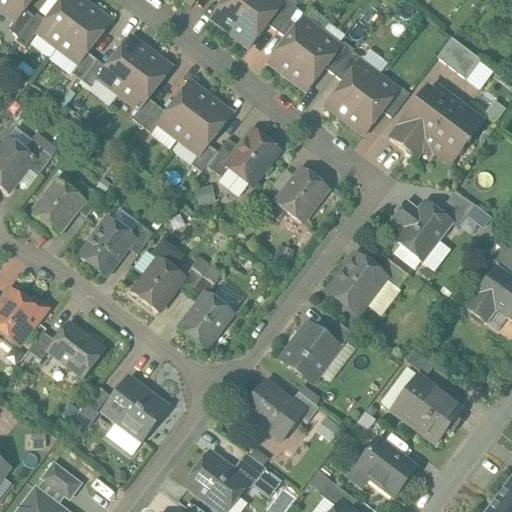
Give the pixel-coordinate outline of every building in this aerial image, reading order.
[(0,0),(0,10),(15,22),(24,11),(32,0),(0,0)] [(37,33),(57,49),(89,9),(78,0),(63,0),(45,23),(37,33)] [(226,0),(210,20),(230,35),(256,0),(226,0)] [(267,25),(282,5),(275,0),(256,0),(230,35),(248,49),(267,25)] [(288,0),(286,0),(282,5),(267,25),(277,33),(295,9),(297,6),(288,0)] [(89,9),(57,49),(78,66),(87,54),(110,25),(89,9)] [(277,33),(286,40),(302,20),(304,17),(295,9),(277,33)] [(8,31),(18,39),(34,19),(24,11),(15,22),(8,31)] [(24,49),(37,33),(45,23),(36,16),(34,19),(18,39),(15,42),(24,49)] [(286,40),(268,64),(287,79),(320,34),(302,20),(286,40)] [(339,49),(320,34),(287,79),(306,93),(324,69),(339,49)] [(98,79),(118,95),(150,55),(130,39),(106,69),(98,79)] [(480,62),(474,58),(451,40),(437,60),(465,82),(480,62)] [(343,44),(339,49),(324,69),(333,77),(351,53),(353,52),(343,44)] [(333,77),(343,84),(359,64),(361,60),(351,53),(333,77)] [(96,62),(87,54),(78,66),(71,74),(80,82),(96,62)] [(138,111),(147,100),(170,71),(150,55),(118,95),(138,111)] [(106,69),(96,62),(80,82),(90,90),(98,79),(106,69)] [(325,108),(344,122),(378,78),(359,64),(343,84),(325,108)] [(397,92),(378,78),(344,122),(363,137),(382,113),(397,92)] [(210,101),(190,85),(166,115),(158,125),(178,141),(210,101)] [(382,113),(391,120),(409,97),(400,89),(397,92),(382,113)] [(449,164),(459,150),(460,150),(464,145),(467,145),(470,141),(469,138),(480,122),(437,90),(432,97),(427,93),(424,93),(415,105),(416,108),(391,140),(405,151),(406,156),(408,157),(412,157),(415,159),(421,150),(431,150),(449,164)] [(131,120),(141,128),(157,108),(147,100),(138,111),(131,120)] [(207,146),(231,117),(210,101),(178,141),(198,157),(199,157),(207,146)] [(158,125),(166,115),(157,108),(141,128),(150,135),(158,125)] [(220,181),(239,196),(243,190),(246,192),(255,180),(260,184),(266,176),(272,169),(269,167),(280,154),(252,133),(239,150),(225,167),(229,170),(221,179),(220,181)] [(52,159),(57,151),(37,135),(31,142),(52,159)] [(23,152),(8,140),(0,150),(0,189),(7,195),(27,170),(34,160),(23,152)] [(206,167),(221,179),(229,170),(225,167),(239,150),(227,141),(217,154),(206,167)] [(37,177),(52,159),(31,142),(23,152),(34,160),(27,170),(37,177)] [(199,157),(198,157),(191,166),(201,174),(206,167),(217,154),(207,146),(199,157)] [(275,205),(286,213),(301,225),(327,190),(301,170),(282,196),(275,205)] [(57,182),(31,216),(57,236),(76,211),(83,202),(73,194),(57,182)] [(100,200),(80,185),(73,194),(83,202),(76,211),(86,219),(100,200)] [(282,196),(272,188),(257,207),(279,223),(286,213),(275,205),(282,196)] [(438,215),(450,224),(457,230),(474,208),(454,193),(438,215)] [(393,220),(406,229),(397,240),(403,244),(423,259),(450,224),(438,215),(425,205),(417,215),(405,205),(393,220)] [(130,235),(138,224),(118,210),(110,220),(130,235)] [(127,249),(135,239),(130,235),(110,220),(108,219),(78,259),(105,279),(127,249)] [(137,257),(153,236),(138,224),(130,235),(135,239),(127,249),(137,257)] [(511,272),(511,232),(506,229),(494,246),(499,249),(491,260),(511,274),(511,272)] [(423,259),(403,244),(394,255),(414,270),(423,259)] [(327,294),(357,317),(385,280),(377,274),(355,257),(327,294)] [(184,280),(184,279),(158,260),(132,294),(158,314),(177,289),(184,280)] [(408,277),(387,261),(377,274),(385,280),(398,290),(408,277)] [(188,297),(202,278),(191,269),(184,279),(184,280),(177,289),(188,297)] [(511,280),(495,269),(465,310),(485,324),(494,313),(505,321),(507,319),(511,322),(511,280)] [(202,278),(188,297),(198,305),(206,294),(207,295),(214,287),(202,278)] [(0,303),(0,341),(3,341),(6,338),(18,347),(44,314),(43,308),(33,300),(32,300),(28,305),(10,291),(0,303)] [(207,295),(206,294),(198,305),(178,331),(204,351),(232,314),(207,295)] [(505,321),(494,313),(485,324),(497,333),(505,321)] [(321,336),(342,352),(354,336),(333,320),(321,336)] [(47,352),(61,362),(84,379),(103,353),(67,325),(47,352)] [(308,326),(280,362),(314,388),(342,352),(321,336),(308,326)] [(40,362),(45,355),(48,352),(47,352),(54,342),(44,334),(30,353),(40,362)] [(412,351),(407,357),(403,362),(425,378),(434,368),(412,351)] [(391,412),(405,393),(416,378),(406,370),(380,405),(391,412)] [(417,378),(406,392),(391,413),(434,445),(460,411),(417,378)] [(141,443),(148,435),(167,409),(127,380),(102,413),(117,425),(121,420),(143,437),(140,442),(141,443)] [(290,404),(264,384),(242,412),(282,442),(300,419),(304,414),(290,404)] [(91,421),(103,404),(104,404),(109,397),(98,389),(80,413),(91,421)] [(307,424),(318,410),(298,394),(290,404),(304,414),(300,419),(307,424)] [(316,430),(331,441),(340,429),(325,418),(316,430)] [(415,470),(382,445),(382,444),(377,441),(376,441),(355,469),(348,479),(361,489),(368,479),(394,499),(394,498),(415,470)] [(235,511),(242,503),(237,499),(248,485),(209,455),(184,486),(217,511),(235,511)] [(265,470),(249,458),(245,455),(232,472),(248,484),(248,485),(248,486),(252,488),(265,470)] [(0,463),(0,480),(8,470),(0,463)] [(42,480),(52,488),(68,500),(79,486),(53,466),(42,480)] [(511,511),(511,481),(489,511),(511,511)] [(348,511),(356,503),(331,484),(321,497),(336,509),(339,505),(348,511)] [(268,506),(273,511),(283,511),(299,496),(287,485),(268,506)] [(63,511),(35,490),(18,511),(63,511)]
